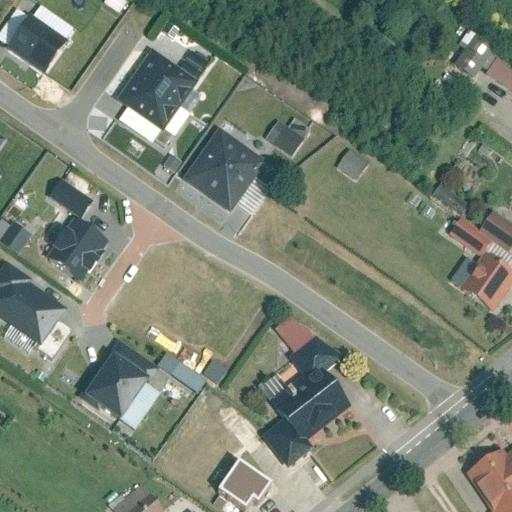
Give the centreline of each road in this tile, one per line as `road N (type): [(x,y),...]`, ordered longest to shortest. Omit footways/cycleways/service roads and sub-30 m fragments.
road 1 (residential): [(169,210),(468,422)]
road 2 (residential): [(354,511),(468,422)]
road 3 (residential): [(169,210),(87,322)]
road 4 (residential): [(61,139),(169,210)]
road 5 (unclassified): [(131,38),(61,139)]
